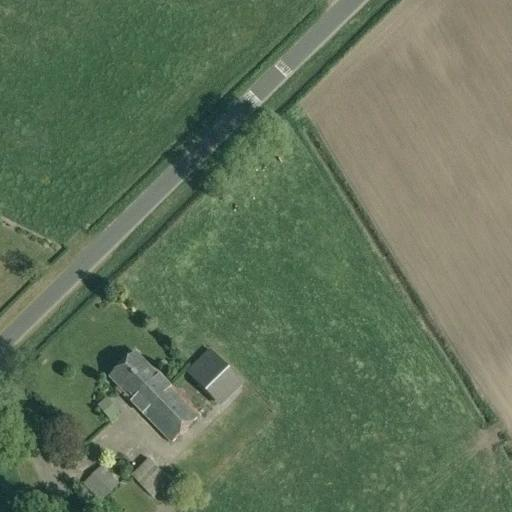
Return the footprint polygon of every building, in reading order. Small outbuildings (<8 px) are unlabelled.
[(203,378),(225,358),(215,347),(193,367),(203,378)] [(172,443),(199,417),(159,375),(158,377),(135,353),(110,377),(133,401),(132,402),(172,443)] [(227,359),(203,381),(222,402),(246,380),(227,359)] [(117,450),(137,472),(132,476),(153,498),(171,481),(130,438),(117,450)] [(100,501),(123,479),(106,461),(83,484),(100,501)]
